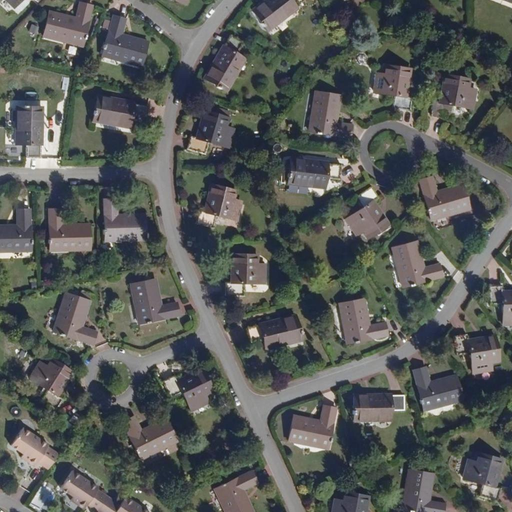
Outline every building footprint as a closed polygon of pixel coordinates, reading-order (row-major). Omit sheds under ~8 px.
[(292,0),(267,0),(251,12),(264,30),(280,18),(282,20),(295,11),(289,3),(292,0)] [(78,47),(90,10),(77,6),(72,21),(46,12),(39,37),(57,43),(58,40),(78,47)] [(125,19),(112,16),(102,52),(120,58),(120,61),(141,67),(148,43),(121,35),(125,19)] [(242,44),(230,36),(223,47),(222,46),(201,77),(220,90),(232,73),(234,74),(244,60),(235,54),(242,44)] [(408,70),(383,67),(382,76),(374,75),(373,93),(392,95),(390,109),(410,112),(412,97),(405,96),(408,70)] [(467,79),(445,74),(439,101),(433,101),(430,113),(447,118),(451,104),(470,109),(474,90),(465,88),(467,79)] [(341,94),(315,90),(311,110),(315,111),(312,129),(349,136),(352,125),(336,121),(341,94)] [(133,103),(97,96),(92,119),(112,123),(112,125),(128,129),(130,118),(143,121),(146,107),(133,104),(133,103)] [(42,108),(16,106),(16,127),(13,127),(13,143),(23,144),(23,158),(37,159),(38,145),(40,145),(42,108)] [(226,118),(203,110),(195,137),(189,136),(186,148),(203,153),(207,141),(225,147),(231,129),(224,126),(226,118)] [(327,162),(289,158),(286,181),(306,184),(306,186),(323,188),(325,178),(338,180),(340,165),(326,163),(327,162)] [(469,212),(463,187),(436,193),(432,179),(420,182),(429,219),(448,215),(448,217),(469,212)] [(241,194),(217,186),(208,211),(203,209),(197,223),(215,230),(220,216),(239,223),(245,205),(238,202),(241,194)] [(379,198),(373,188),(357,198),(363,209),(346,219),(357,236),(364,232),(368,238),(389,225),(374,202),(379,198)] [(116,199),(103,200),(106,238),(124,237),(125,234),(145,232),(144,213),(117,215),(116,199)] [(30,246),(26,207),(13,209),(14,225),(0,226),(0,252),(12,251),(12,248),(30,246)] [(61,209),(47,209),(48,246),(67,247),(67,244),(89,244),(89,224),(62,224),(61,209)] [(423,269),(416,243),(391,249),(396,268),(399,268),(405,288),(442,278),(439,265),(423,269)] [(255,257),(230,256),(230,283),(224,283),(224,294),(242,296),(243,283),(262,284),(263,265),(255,265),(255,257)] [(156,283),(130,288),(134,307),(139,307),(143,326),(180,320),(177,306),(162,309),(156,283)] [(511,290),(501,291),(501,285),(488,286),(489,305),(502,305),(503,323),(511,322),(511,290)] [(92,299),(68,289),(59,312),(62,313),(56,329),(91,343),(96,330),(82,324),(92,299)] [(365,325),(359,298),(334,303),(338,323),(342,322),(346,342),(385,335),(383,322),(365,325)] [(258,326),(245,330),(248,343),(261,340),(264,349),(280,345),(279,342),(299,337),(294,316),(258,324),(258,326)] [(502,360),(498,336),(471,340),(469,334),(457,336),(459,354),(472,353),(475,371),(494,369),(493,361),(502,360)] [(57,395),(71,373),(50,359),(45,366),(39,362),(29,377),(46,388),(39,398),(54,408),(61,398),(57,395)] [(460,401),(454,376),(428,382),(424,368),(412,371),(422,407),(439,403),(440,406),(460,401)] [(213,392),(203,369),(179,380),(176,375),(163,381),(177,408),(188,404),(191,410),(209,402),(206,396),(213,392)] [(404,410),(404,396),(390,396),(390,395),(354,396),(354,418),(375,418),(375,420),(391,421),(391,410),(404,410)] [(331,445),(339,408),(326,405),(323,421),(296,416),(292,440),(312,444),(313,442),(331,445)] [(173,438),(165,420),(140,431),(133,417),(121,423),(137,457),(155,449),(154,447),(173,438)] [(38,467),(47,474),(58,458),(47,451),(49,449),(23,432),(11,449),(23,458),(21,462),(31,468),(35,462),(39,464),(38,467)] [(501,459),(477,453),(475,463),(467,461),(463,479),(483,484),(480,497),(498,501),(506,470),(500,469),(501,459)] [(429,473),(404,470),(402,493),(405,493),(403,511),(411,511),(442,511),(444,502),(427,500),(429,473)] [(256,484),(250,472),(216,490),(225,507),(222,508),(224,511),(253,511),(242,491),(256,484)] [(87,510),(89,511),(99,511),(107,501),(97,495),(98,493),(73,475),(60,493),(73,501),(71,505),(80,511),(84,505),(88,508),(87,510)] [(369,511),(374,496),(351,489),(348,498),(341,495),(336,511),(369,511)] [(107,501),(99,511),(139,511),(125,502),(120,510),(107,501)]
